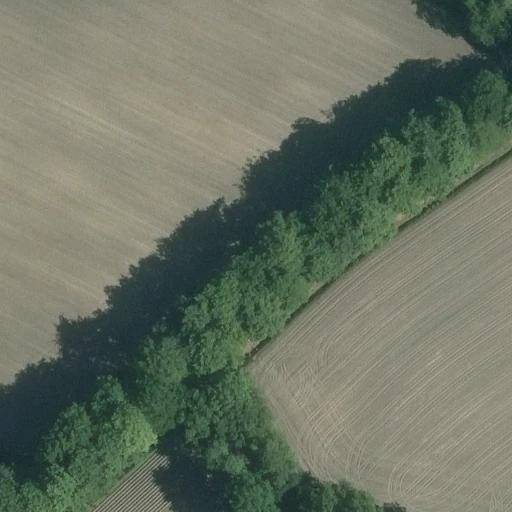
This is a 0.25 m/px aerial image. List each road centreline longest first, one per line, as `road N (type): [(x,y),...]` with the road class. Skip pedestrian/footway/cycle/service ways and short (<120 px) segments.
road 1 (unclassified): [(185,359),(290,263),(511,104)]
road 2 (unclassified): [(17,511),(185,359)]
road 3 (unclassified): [(277,511),(185,359)]
